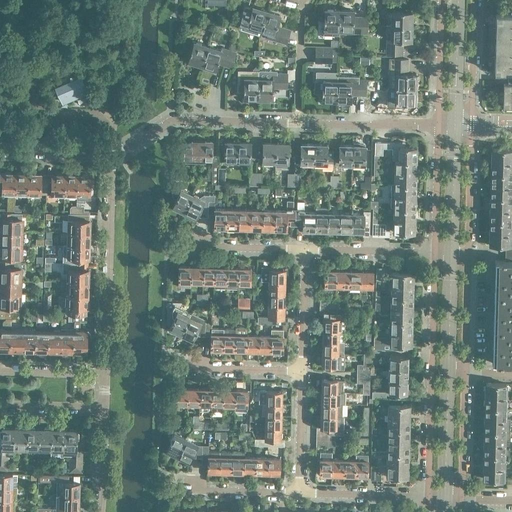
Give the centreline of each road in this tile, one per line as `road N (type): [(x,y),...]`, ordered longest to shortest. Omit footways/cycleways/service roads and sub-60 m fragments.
road 1 (residential): [(436,252),(430,498)]
road 2 (unclassified): [(104,373),(111,155)]
road 3 (residential): [(303,370),(162,369)]
road 4 (residential): [(161,490),(301,494)]
road 5 (residential): [(298,123),(438,127)]
road 6 (residential): [(307,249),(167,245)]
road 7 (residential): [(301,494),(430,498)]
road 8 (residential): [(436,252),(307,249)]
road 9 (residential): [(474,253),(478,125)]
road 10 (tertiary): [(451,252),(454,124)]
road 11 (residential): [(441,0),(438,127)]
road 12 (residential): [(172,119),(298,123)]
road 13 (tertiary): [(445,498),(451,373)]
road 14 (residential): [(465,499),(469,374)]
road 15 (residential): [(478,125),(481,0)]
road 16 (residential): [(438,127),(436,252)]
road 17 (tertiary): [(454,124),(458,0)]
road 18 (residential): [(301,494),(303,370)]
road 19 (residential): [(469,374),(474,253)]
road 20 (residential): [(303,370),(307,249)]
road 21 (tertiary): [(451,373),(451,252)]
